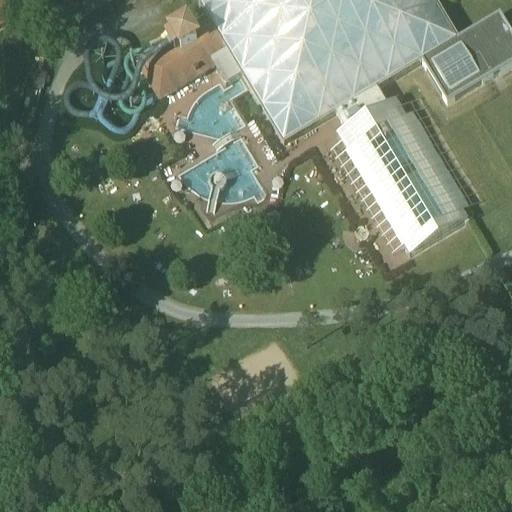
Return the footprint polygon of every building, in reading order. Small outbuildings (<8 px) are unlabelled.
[(47,0),(65,30),(116,1),(115,0),(47,0)] [(336,119),(376,95),(422,68),(458,46),(458,45),(447,27),(446,28),(430,0),(194,0),(206,20),(221,46),(243,81),(274,131),(273,132),(284,151),(303,139),(336,119)] [(0,27),(9,22),(0,8),(0,27)] [(179,16),(159,29),(160,30),(154,34),(161,47),(162,48),(164,51),(170,47),(171,49),(191,37),(188,31),(179,16)] [(170,47),(164,51),(138,67),(145,79),(154,93),(157,99),(161,104),(213,72),(214,73),(215,75),(216,74),(206,57),(205,58),(204,55),(206,54),(207,55),(221,46),(206,20),(188,31),(191,37),(171,49),(170,47)] [(511,39),(500,20),(458,45),(458,46),(422,68),(422,69),(447,111),(511,71),(511,39)] [(243,81),(221,46),(207,55),(206,54),(204,55),(205,58),(206,57),(216,74),(225,89),(224,90),(226,92),(228,91),(228,90),(243,81)] [(42,93),(45,75),(31,72),(27,90),(42,93)] [(376,95),(336,119),(345,135),(346,136),(386,112),(376,95)] [(386,112),(346,136),(337,142),(410,263),(465,230),(465,231),(469,228),(396,106),(392,108),(392,109),(386,112)]
